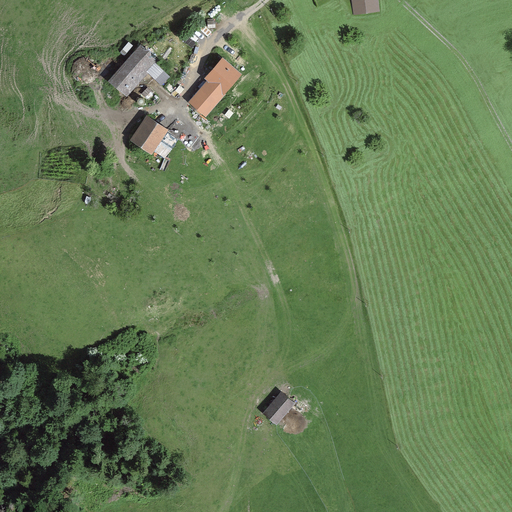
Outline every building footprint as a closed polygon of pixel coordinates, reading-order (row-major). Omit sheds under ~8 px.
[(379,0),(352,0),(354,15),(380,13),(379,0)] [(179,47),(163,33),(150,47),(146,43),(112,80),(129,96),(161,60),(164,63),(179,47)] [(226,51),(189,93),(208,110),(245,68),(226,51)] [(162,80),(171,73),(164,64),(155,71),(162,80)] [(173,130),(152,116),(137,137),(158,151),(173,130)] [(298,405),(285,392),(266,412),(280,425),(298,405)]
